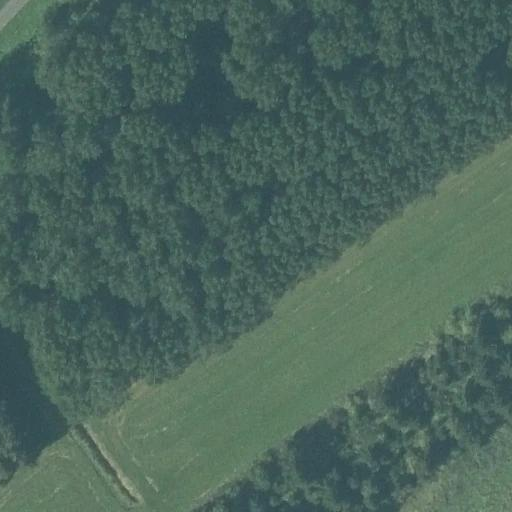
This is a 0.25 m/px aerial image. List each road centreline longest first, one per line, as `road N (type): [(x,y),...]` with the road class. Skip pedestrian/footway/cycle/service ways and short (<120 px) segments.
road 1 (track): [(94,429),(0,295)]
road 2 (track): [(69,453),(0,352)]
